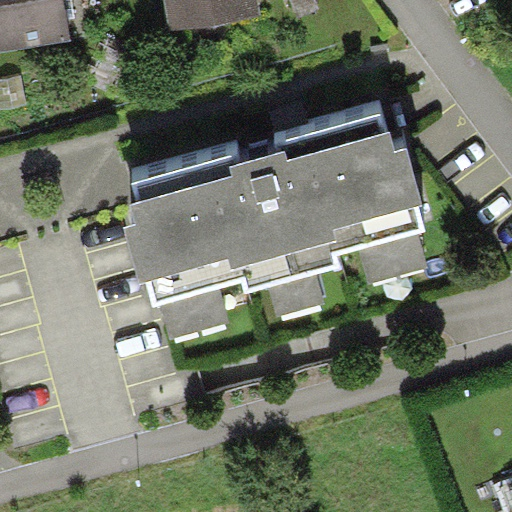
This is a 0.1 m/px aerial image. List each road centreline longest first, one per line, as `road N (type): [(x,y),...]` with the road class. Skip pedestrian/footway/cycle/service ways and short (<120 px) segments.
road 1 (residential): [(0,494),(511,346)]
road 2 (residential): [(397,0),(511,153)]
